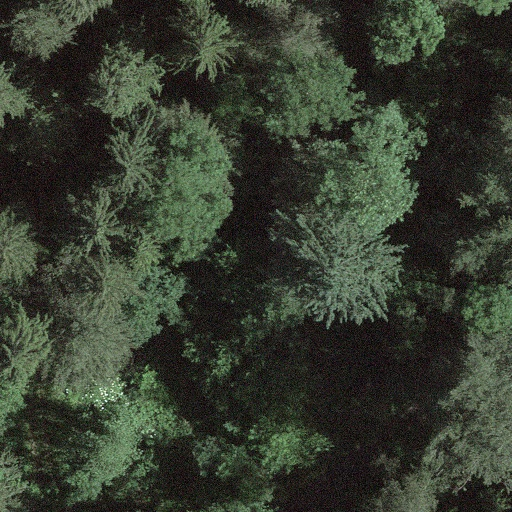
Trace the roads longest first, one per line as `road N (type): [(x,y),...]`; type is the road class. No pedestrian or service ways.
road 1 (track): [(47,511),(0,132)]
road 2 (track): [(308,511),(402,427),(511,308)]
